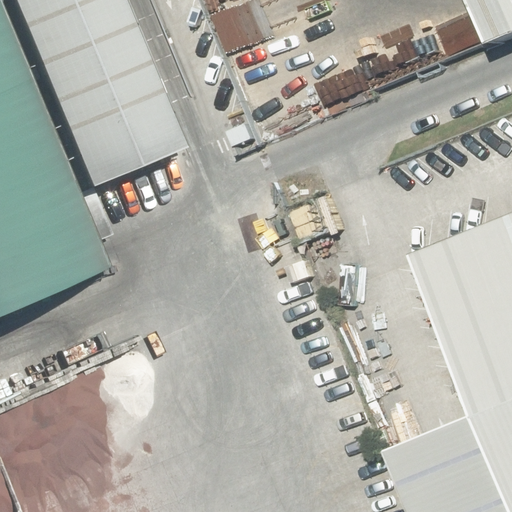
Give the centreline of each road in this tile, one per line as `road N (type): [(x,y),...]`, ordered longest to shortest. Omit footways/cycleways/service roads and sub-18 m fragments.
road 1 (unknown): [(357,141),(392,278),(470,511)]
road 2 (unknown): [(316,159),(286,84),(297,62),(411,14),(425,0)]
